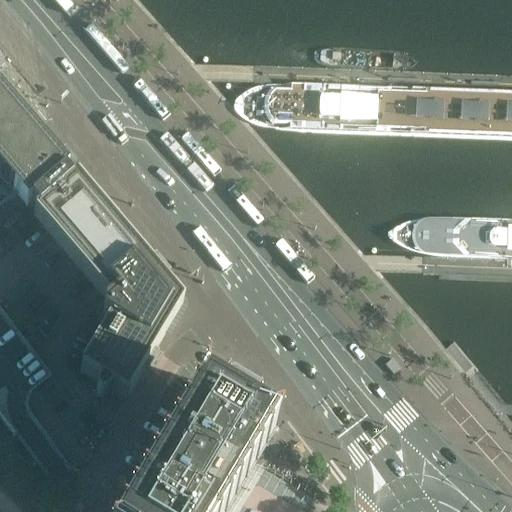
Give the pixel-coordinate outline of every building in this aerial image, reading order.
[(53,158),(0,94),(0,205),(14,194),(19,200),(25,207),(66,172),(60,165),(53,158)] [(181,308),(73,181),(70,184),(63,177),(67,173),(66,172),(25,207),(26,208),(30,205),(36,213),(33,216),(108,305),(105,306),(104,307),(103,309),(103,310),(102,311),(102,313),(102,314),(102,316),(103,317),(104,319),(105,320),(106,321),(109,323),(79,373),(99,385),(95,391),(95,393),(95,394),(95,396),(96,398),(97,399),(98,400),(100,401),(101,401),(103,401),(105,400),(106,399),(107,398),(110,392),(125,401),(181,308)] [(0,397),(10,390),(27,412),(26,405),(28,398),(31,393),(49,380),(0,313),(0,397)] [(227,511),(277,430),(201,384),(128,506),(137,511),(227,511)] [(27,412),(10,390),(0,397),(0,414),(15,435),(34,421),(27,412)]
